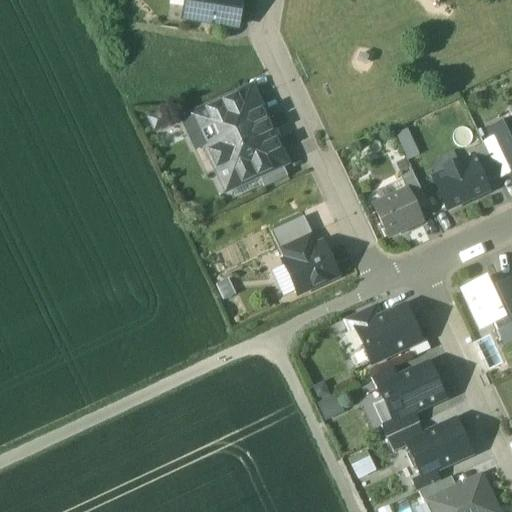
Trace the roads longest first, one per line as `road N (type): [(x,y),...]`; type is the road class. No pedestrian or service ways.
road 1 (residential): [(271,0),(266,36),(379,284)]
road 2 (track): [(271,337),(0,463)]
road 3 (residential): [(423,265),(511,463)]
road 4 (track): [(271,337),(353,511)]
road 5 (residential): [(379,284),(271,337)]
